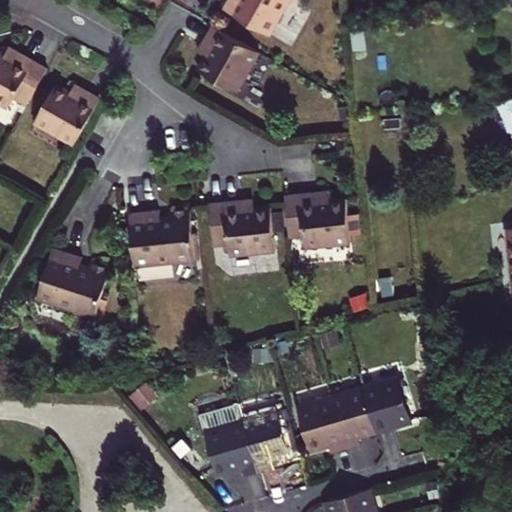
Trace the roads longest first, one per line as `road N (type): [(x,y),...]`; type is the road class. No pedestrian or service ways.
road 1 (residential): [(36,0),(162,86)]
road 2 (residential): [(162,86),(85,210)]
road 3 (residential): [(282,511),(295,494),(399,466)]
road 4 (residential): [(269,155),(162,86)]
